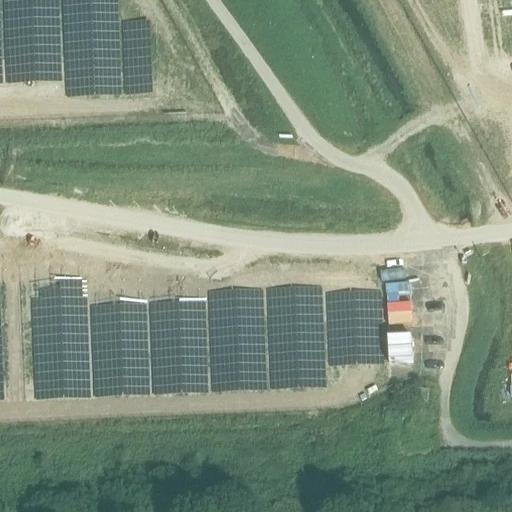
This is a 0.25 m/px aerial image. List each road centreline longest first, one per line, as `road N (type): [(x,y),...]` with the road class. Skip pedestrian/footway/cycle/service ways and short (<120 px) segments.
road 1 (unclassified): [(511,444),(448,431),(443,387),(461,318),(455,271),(411,198),(385,173),(334,162),(316,146),(208,0)]
road 2 (track): [(511,232),(324,247),(235,240),(0,194)]
